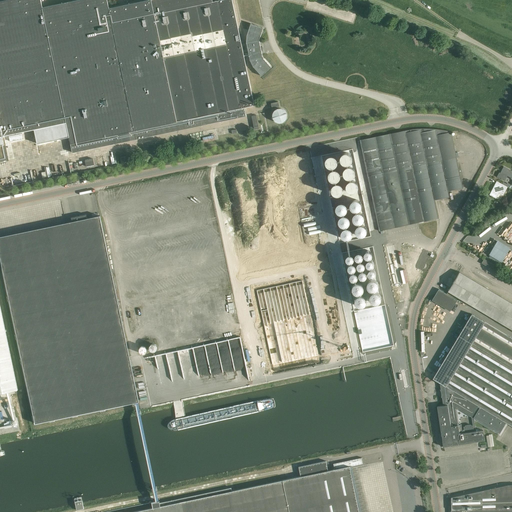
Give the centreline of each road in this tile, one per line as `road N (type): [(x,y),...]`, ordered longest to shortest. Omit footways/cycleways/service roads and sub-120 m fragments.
road 1 (unclassified): [(500,145),(442,119),(399,121),(0,205)]
road 2 (unclassified): [(438,511),(413,316),(500,145)]
road 3 (unknown): [(394,308),(384,247),(396,235),(445,249),(511,285)]
road 4 (unknown): [(211,160),(246,341)]
road 5 (unknown): [(246,341),(257,354),(389,331)]
road 6 (unknown): [(393,346),(245,372)]
road 7 (unknown): [(246,341),(384,315)]
road 8 (unknown): [(417,378),(461,313),(511,339)]
road 9 (track): [(511,65),(397,11)]
road 10 (unknown): [(245,372),(147,395),(135,383)]
